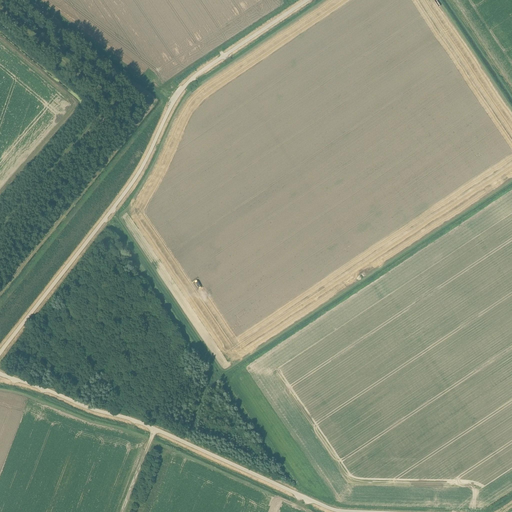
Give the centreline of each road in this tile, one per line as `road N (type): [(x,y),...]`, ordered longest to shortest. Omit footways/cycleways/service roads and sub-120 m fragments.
road 1 (unclassified): [(0,352),(124,193),(185,84),(306,0)]
road 2 (unclassified): [(338,511),(155,429),(0,374)]
road 3 (track): [(0,233),(111,97),(0,4)]
road 4 (track): [(0,39),(76,102),(0,190)]
road 5 (track): [(204,387),(208,371),(105,217)]
